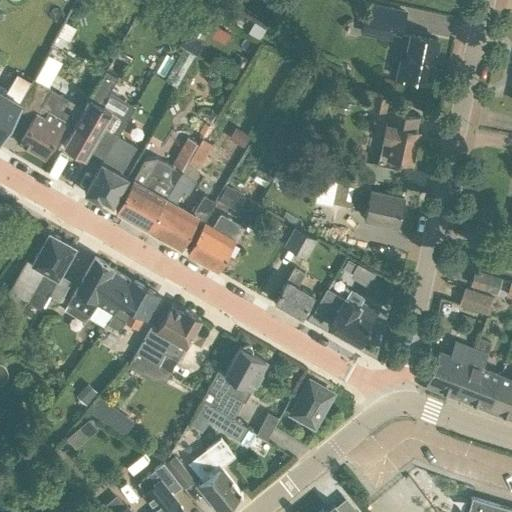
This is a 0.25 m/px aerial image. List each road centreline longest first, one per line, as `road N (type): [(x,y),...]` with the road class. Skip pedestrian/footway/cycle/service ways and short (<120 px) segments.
road 1 (residential): [(395,393),(0,168)]
road 2 (residential): [(395,393),(485,0)]
road 3 (tertiary): [(399,405),(367,421),(258,511)]
